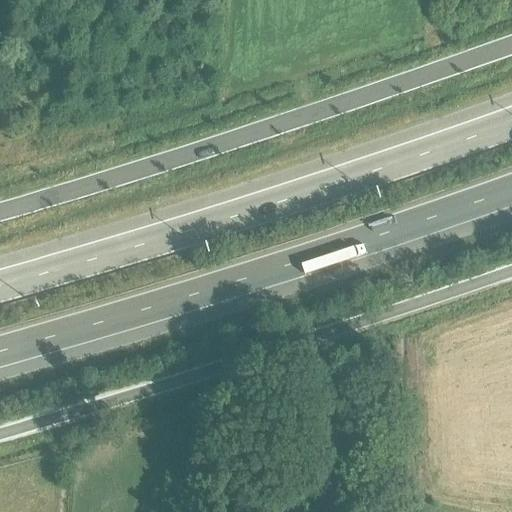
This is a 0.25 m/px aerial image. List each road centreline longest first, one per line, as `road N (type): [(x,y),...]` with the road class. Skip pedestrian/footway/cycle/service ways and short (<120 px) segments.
road 1 (tertiary): [(511,44),(0,217)]
road 2 (unclassified): [(511,268),(0,430)]
road 3 (motorway): [(511,123),(0,285)]
road 4 (motorway): [(0,351),(511,190)]
